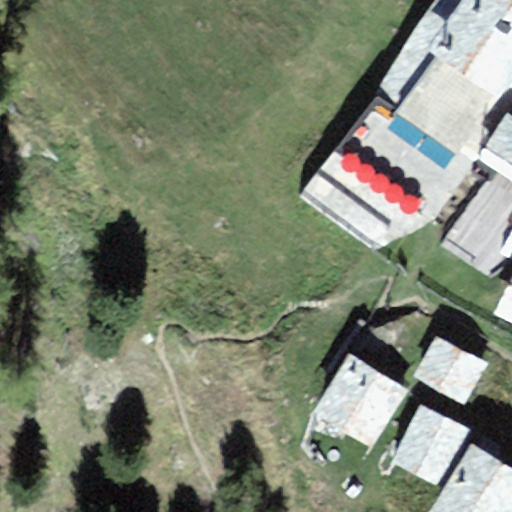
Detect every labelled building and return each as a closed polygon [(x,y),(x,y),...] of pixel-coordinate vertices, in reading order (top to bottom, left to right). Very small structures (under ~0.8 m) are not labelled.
[(511,96),(511,0),(471,0),(399,104),(471,154),(511,96)] [(511,283),(500,307),(511,312),(511,283)] [(493,361),(445,331),(420,371),(467,401),(493,361)] [(331,409),(386,442),(419,388),(364,355),(331,409)] [(457,480),(477,424),(426,406),(406,462),(457,480)] [(511,511),(511,456),(485,442),(447,511),(511,511)]
